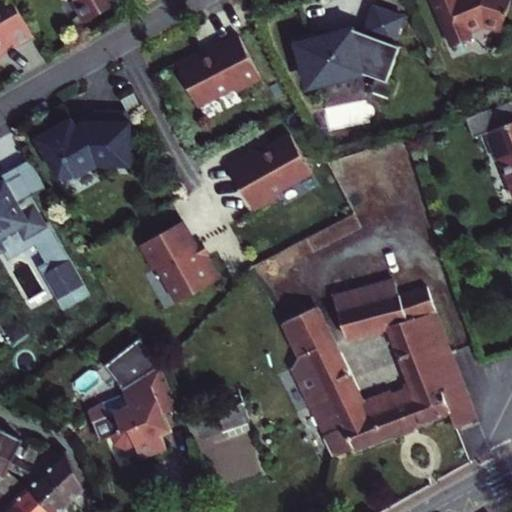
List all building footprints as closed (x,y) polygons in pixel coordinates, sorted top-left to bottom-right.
[(0,0),(0,51),(13,38),(3,28),(24,17),(14,0),(0,0)] [(76,0),(77,0),(75,6),(84,21),(123,0),(122,0),(76,0)] [(432,0),(452,46),(472,37),(469,31),(484,25),(502,31),(511,0),(432,0)] [(393,43),(403,16),(374,6),(364,32),(360,31),(358,35),(345,30),(314,39),(313,32),(292,38),(298,58),(301,57),(308,83),(333,76),(335,78),(338,79),(363,72),(376,77),(388,81),(388,80),(401,46),(393,43)] [(0,55),(15,40),(20,45),(35,36),(24,17),(3,28),(13,38),(0,51),(0,55)] [(196,107),(232,89),(233,91),(260,77),(238,35),(212,49),(212,51),(201,57),(198,52),(174,64),(196,107)] [(393,81),(388,80),(388,81),(376,77),(371,89),(388,95),(393,81)] [(511,99),(468,117),(476,135),(485,132),(496,160),(500,159),(511,187),(511,99)] [(141,104),(127,111),(131,118),(131,125),(147,116),(141,104)] [(98,110),(77,121),(80,128),(93,122),(108,120),(127,111),(98,110)] [(74,117),(38,135),(59,175),(71,169),(75,175),(97,164),(114,165),(114,159),(131,160),(131,147),(135,147),(136,130),(131,130),(131,125),(131,118),(127,111),(108,120),(93,122),(80,128),(77,121),(74,117)] [(313,173),(292,134),(271,145),(270,147),(259,153),(257,149),(230,163),(254,209),(279,196),(277,192),(313,173)] [(0,251),(3,250),(8,258),(36,242),(48,263),(66,254),(48,222),(45,224),(29,197),(46,187),(30,159),(1,175),(5,180),(0,182),(0,251)] [(62,182),(75,175),(71,169),(59,175),(62,182)] [(196,245),(182,221),(140,245),(155,270),(158,268),(178,303),(219,279),(205,256),(202,258),(195,246),(196,245)] [(207,255),(201,243),(196,245),(195,246),(202,258),(205,256),(207,255)] [(48,263),(41,268),(65,310),(89,295),(66,254),(48,263)] [(285,323),(301,355),(293,369),(337,457),(451,414),(456,430),(480,420),(453,354),(436,311),(428,288),(401,297),(396,281),(336,298),(347,339),(391,327),(414,388),(393,395),(397,406),(370,416),(315,308),(285,323)] [(105,366),(123,389),(162,364),(141,337),(105,366)] [(162,364),(123,389),(125,393),(130,405),(109,414),(104,402),(103,401),(88,410),(93,421),(102,443),(113,438),(115,442),(117,445),(120,447),(123,449),(127,450),(130,450),(134,449),(138,448),(144,463),(170,452),(162,433),(171,429),(166,416),(182,409),(162,364)] [(125,393),(104,402),(109,414),(130,405),(125,393)] [(187,423),(195,442),(253,422),(246,403),(187,423)] [(30,428),(24,440),(49,453),(57,443),(30,428)] [(0,472),(5,475),(10,467),(20,448),(24,440),(4,430),(0,438),(0,472)] [(85,489),(66,452),(42,475),(71,504),(85,489)] [(27,489),(48,511),(62,511),(71,504),(42,475),(27,489)] [(20,511),(48,511),(27,489),(12,504),(20,511)]
